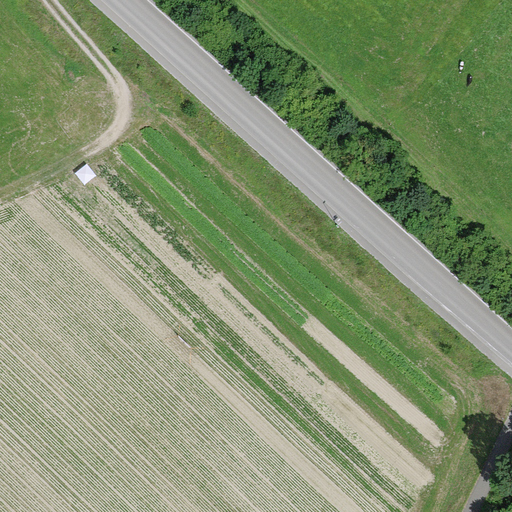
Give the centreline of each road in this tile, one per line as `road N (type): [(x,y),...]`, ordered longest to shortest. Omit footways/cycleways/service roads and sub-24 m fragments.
road 1 (tertiary): [(511,344),(123,0)]
road 2 (track): [(76,155),(121,124),(125,105),(46,0)]
